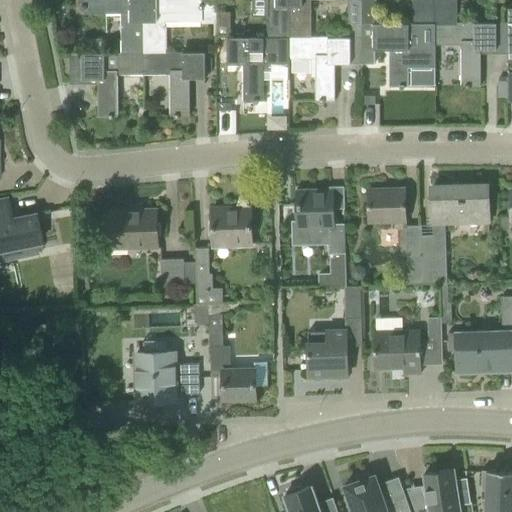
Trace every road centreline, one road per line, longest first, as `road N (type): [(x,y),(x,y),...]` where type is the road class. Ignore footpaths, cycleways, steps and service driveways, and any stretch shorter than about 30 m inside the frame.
road 1 (residential): [(511,142),(75,168),(48,150),(16,0)]
road 2 (tertiary): [(511,423),(394,423),(282,445),(105,511)]
